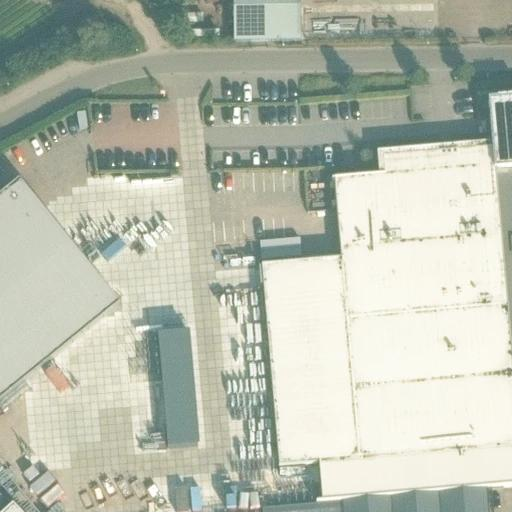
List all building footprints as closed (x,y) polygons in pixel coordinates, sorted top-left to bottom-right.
[(232,0),(234,44),(299,43),(298,0),(232,0)] [(210,18),(183,19),(184,29),(210,28),(210,18)] [(511,308),(511,169),(495,172),(493,151),(451,154),(451,153),(441,154),(442,155),(383,160),(384,177),(334,182),(340,261),(260,267),(262,287),(266,330),(511,308)] [(19,183),(0,198),(0,404),(119,307),(19,183)] [(71,223),(99,199),(91,191),(64,215),(71,223)] [(511,308),(266,330),(278,469),(318,466),(321,506),(342,504),(485,491),(511,488),(511,308)] [(266,341),(242,340),(242,351),(265,352),(266,341)] [(230,369),(233,388),(242,387),(240,368),(230,369)] [(486,511),(485,491),(342,504),(321,506),(261,511),(486,511)]
